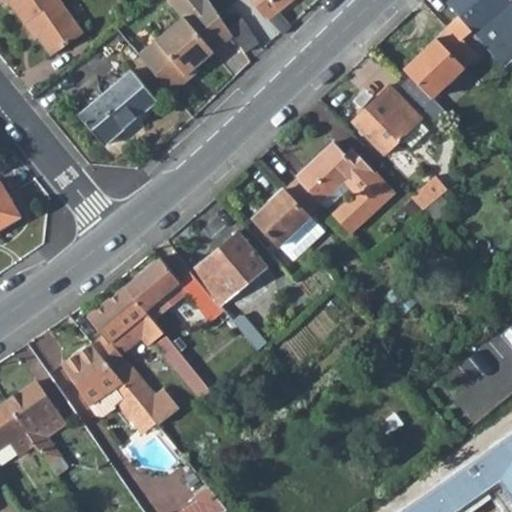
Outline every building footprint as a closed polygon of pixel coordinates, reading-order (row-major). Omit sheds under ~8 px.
[(7,3),(9,6),(32,41),(36,38),(48,56),(81,33),(58,0),(0,0),(0,1),(3,5),(7,3)] [(206,0),(161,0),(180,22),(137,57),(172,96),(189,81),(186,77),(232,36),(226,28),(206,0)] [(276,12),(291,0),(246,0),(262,20),(264,18),(280,36),(289,27),(276,12)] [(511,60),(511,3),(509,0),(446,0),(444,2),(459,18),(470,31),(480,42),(504,68),(511,60)] [(459,18),(444,31),(455,43),(470,31),(459,18)] [(226,28),(232,36),(243,53),(257,44),(240,20),(226,28)] [(477,53),(472,48),(480,42),(470,31),(455,43),(444,31),(405,67),(431,96),(477,53)] [(157,101),(129,72),(77,119),(78,120),(104,148),(157,101)] [(390,87),(389,88),(386,84),(375,94),(378,97),(353,121),(384,154),(420,119),(390,87)] [(322,204),(345,182),(350,186),(358,194),(358,199),(351,205),(347,203),(333,216),(352,236),(394,196),(376,175),(356,154),(349,160),(344,155),(332,142),(296,177),(322,204)] [(356,154),(351,149),(344,155),(349,160),(356,154)] [(411,198),(423,210),(440,196),(445,192),(433,178),(410,197),(411,198)] [(350,186),(345,182),(322,204),(326,208),(350,186)] [(0,186),(0,228),(19,216),(0,186)] [(249,218),(292,260),(324,229),(309,214),(307,214),(281,186),(249,218)] [(440,196),(423,210),(433,221),(449,208),(440,196)] [(217,306),(263,267),(235,233),(189,272),(217,306)] [(150,303),(165,291),(171,298),(184,313),(195,305),(211,325),(225,315),(217,306),(189,272),(176,258),(164,267),(158,259),(123,288),(150,319),(157,314),(156,311),(150,303)] [(402,313),(415,302),(396,282),(382,293),(388,300),(402,313)] [(118,350),(126,342),(142,329),(149,338),(153,334),(156,338),(162,333),(150,319),(123,288),(101,305),(85,318),(101,338),(93,345),(123,382),(129,389),(155,421),(163,431),(184,412),(163,387),(153,394),(126,359),(118,350)] [(171,298),(165,291),(150,303),(156,311),(171,298)] [(228,319),(255,351),(262,344),(237,312),(228,319)] [(181,354),(162,333),(156,338),(153,334),(149,338),(171,363),(181,354)] [(123,382),(93,345),(62,368),(91,405),(123,382)] [(35,382),(6,401),(35,444),(39,450),(47,445),(45,442),(48,440),(45,435),(63,424),(35,382)] [(123,382),(91,405),(98,415),(104,415),(119,404),(116,400),(129,389),(123,382)] [(129,389),(116,400),(119,404),(129,416),(134,411),(148,427),(155,421),(129,389)] [(0,446),(9,441),(17,453),(17,455),(35,444),(6,401),(0,405),(0,446)] [(511,511),(511,430),(395,511),(511,511)] [(47,463),(59,455),(48,440),(45,442),(47,445),(39,450),(47,463)] [(0,446),(0,463),(17,453),(9,441),(0,446)] [(221,511),(227,508),(207,484),(193,495),(196,499),(174,511),(165,511),(164,511),(221,511)]
